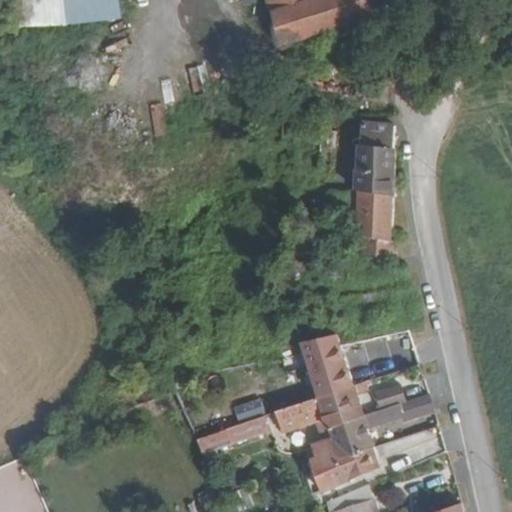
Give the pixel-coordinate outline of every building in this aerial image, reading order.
[(125,0),(25,0),(28,27),(128,17),(125,0)] [(269,0),(283,45),(379,15),(374,0),(269,0)] [(297,117),(285,116),(285,136),(297,136),(297,117)] [(323,118),(297,117),(297,136),(324,138),(323,118)] [(396,125),(363,122),(361,170),(397,173),(396,125)] [(359,169),(358,189),(360,189),(396,196),(397,196),(397,173),(361,170),(359,169)] [(358,189),(331,191),(330,203),(351,203),(350,209),(359,210),(358,222),(354,222),(353,231),(358,232),(357,244),(331,253),(331,262),(332,272),(333,281),(345,281),(342,271),(367,263),(365,255),(399,260),(397,239),(394,239),(396,196),(360,189),(358,189)] [(411,329),(389,334),(394,353),(394,354),(415,348),(411,329)] [(310,365),(321,398),(355,386),(345,357),(339,334),(304,342),(307,352),(311,365),(310,365)] [(377,357),(394,353),(389,334),(352,342),(355,352),(374,347),(377,357)] [(321,398),(277,412),(284,432),(327,418),(330,428),(366,416),(358,393),(369,389),(367,382),(355,386),(321,398)] [(402,385),(376,392),(382,410),(407,402),(402,385)] [(434,411),(429,394),(407,402),(382,410),(366,416),(330,428),(333,437),(340,458),(376,447),(369,427),(403,417),(405,421),(434,411)] [(263,397),(238,405),(243,420),(268,412),(263,397)] [(206,450),(275,435),(271,418),(203,433),(206,450)] [(333,437),(312,443),(327,488),(383,468),(376,447),(340,458),(333,437)] [(31,480),(3,492),(11,511),(38,511),(44,510),(31,480)] [(370,484),(328,501),(331,511),(332,511),(374,498),(370,484)] [(378,511),(374,498),(332,511),(378,511)] [(465,511),(463,503),(435,511),(465,511)]
